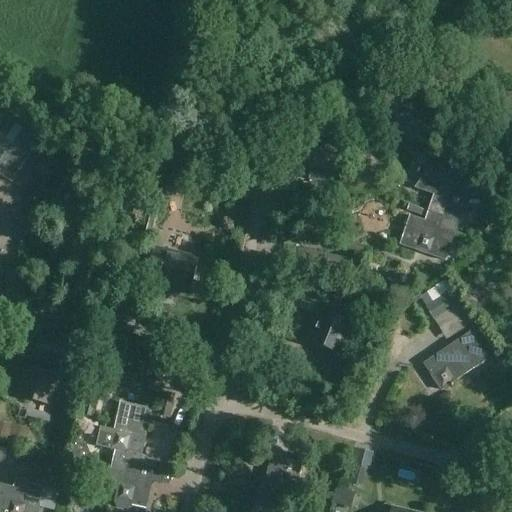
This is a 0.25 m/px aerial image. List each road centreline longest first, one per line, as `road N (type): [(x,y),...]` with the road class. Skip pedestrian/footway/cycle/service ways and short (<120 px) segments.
road 1 (unclassified): [(224,351),(33,312),(12,296),(4,222),(13,190)]
road 2 (unclassified): [(469,466),(221,400)]
road 3 (unclassified): [(224,351),(264,194)]
